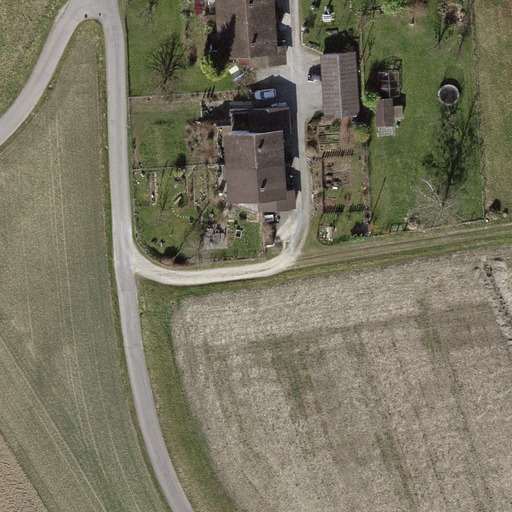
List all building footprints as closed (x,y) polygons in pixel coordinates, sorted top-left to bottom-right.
[(216,0),(217,17),(277,14),(276,0),(216,0)] [(278,41),(277,14),(217,17),(219,49),(247,48),(248,63),(288,62),(288,41),(278,41)] [(358,47),(323,49),(326,114),(361,112),(358,47)] [(376,95),(377,121),(395,120),(394,95),(376,95)] [(224,125),(226,155),(284,151),(283,129),(291,128),(289,102),(249,105),(251,123),(224,125)] [(287,187),(284,151),(226,155),(229,191),(257,189),(259,208),(297,205),(295,187),(287,187)]
